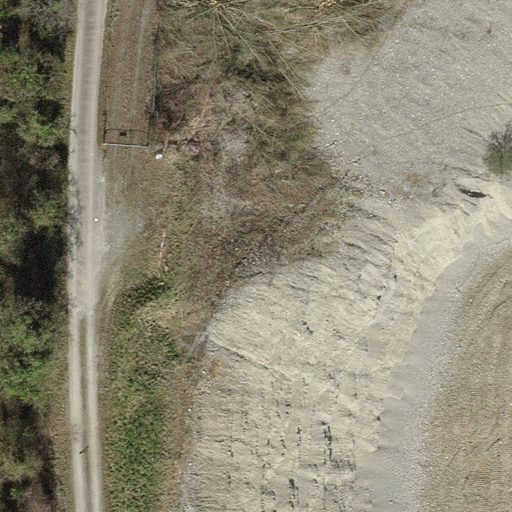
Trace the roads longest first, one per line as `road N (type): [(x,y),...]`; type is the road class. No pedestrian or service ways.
road 1 (track): [(511,488),(106,229)]
road 2 (track): [(106,229),(95,511)]
road 3 (track): [(106,229),(100,0)]
